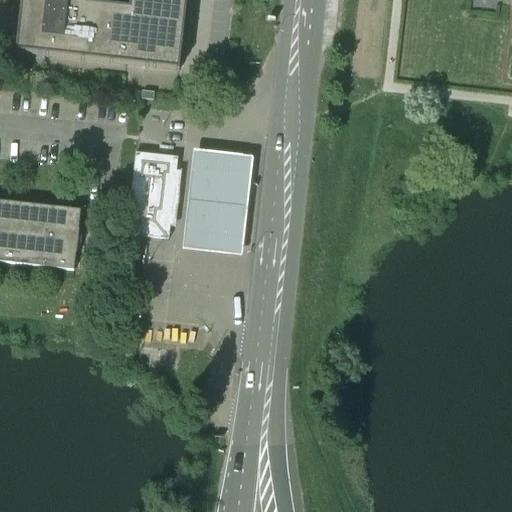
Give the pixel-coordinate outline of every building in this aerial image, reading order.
[(184,16),(128,10),(83,5),(78,0),(20,0),(15,52),(14,52),(14,54),(15,55),(16,55),(17,54),(176,72),(177,73),(178,73),(179,72),(179,71),(178,70),(179,60),(184,16)] [(129,0),(128,10),(184,16),(186,0),(129,0)] [(154,94),(142,92),(141,101),(153,102),(154,94)] [(230,150),(194,145),(182,245),(213,249),(242,253),(254,153),(230,150)] [(168,242),(177,160),(135,155),(126,237),(168,242)] [(0,264),(73,273),(80,213),(0,203),(0,264)] [(123,285),(134,287),(135,279),(124,278),(123,285)]
